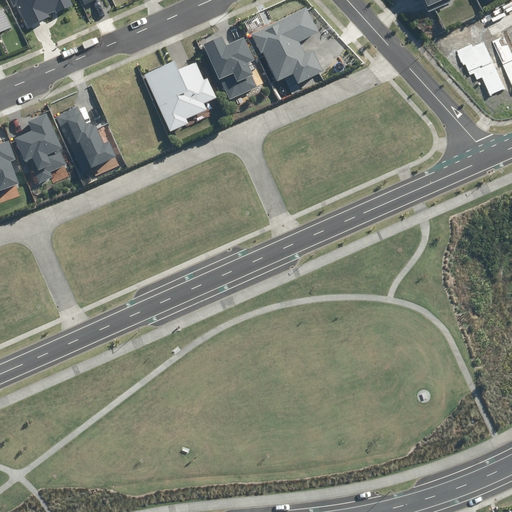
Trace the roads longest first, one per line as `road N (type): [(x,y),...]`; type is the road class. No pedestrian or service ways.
road 1 (residential): [(243,135),(32,229)]
road 2 (tertiary): [(83,337),(293,245)]
road 3 (residential): [(209,0),(0,91)]
road 4 (tertiary): [(293,245),(482,159)]
road 5 (residential): [(404,60),(243,135)]
road 6 (tertiary): [(511,457),(399,505),(356,511)]
road 7 (residential): [(404,60),(482,159)]
road 8 (residential): [(243,135),(293,245)]
